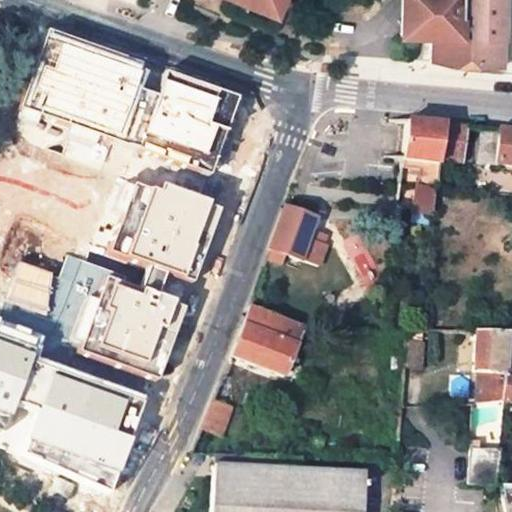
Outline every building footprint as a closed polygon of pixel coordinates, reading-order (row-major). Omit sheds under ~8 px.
[(235,0),(264,12),(268,1),(279,6),(281,0),(235,0)] [(398,0),(400,36),(428,36),(458,36),(457,16),(456,0),(398,0)] [(456,0),(457,16),(466,16),(465,36),(465,64),(500,67),(500,0),(456,0)] [(264,12),(275,16),(279,6),(268,1),(264,12)] [(141,69),(42,34),(18,112),(117,144),(141,69)] [(458,36),(428,36),(428,61),(453,63),(465,64),(465,36),(458,36)] [(232,99),(158,74),(130,153),(205,178),(232,99)] [(405,122),(401,161),(437,165),(437,160),(442,125),(405,122)] [(437,160),(457,163),(461,128),(442,125),(437,160)] [(477,166),(492,167),(495,131),(480,129),(477,166)] [(511,168),(511,132),(495,131),(492,167),(511,168)] [(152,194),(131,186),(106,255),(187,286),(216,210),(155,187),(152,194)] [(434,193),(414,190),(411,215),(431,218),(434,193)] [(314,221),(282,210),(275,230),(264,263),(279,268),(282,258),(317,270),(325,249),(321,248),(323,239),(309,234),(314,221)] [(100,280),(77,354),(155,380),(168,339),(180,308),(137,293),(100,280)] [(228,358),(281,379),(292,350),(295,342),(309,347),(315,330),(302,329),(247,308),(237,334),(228,358)] [(504,333),(475,333),(475,340),(472,375),(477,374),(475,406),(499,404),(511,403),(511,376),(501,376),(504,333)] [(0,432),(2,433),(30,353),(0,340),(0,432)] [(305,355),(309,347),(295,342),(292,350),(305,355)] [(420,371),(423,348),(407,347),(405,370),(420,371)] [(120,404),(48,378),(19,461),(104,495),(124,443),(107,437),(120,404)] [(219,438),(230,411),(210,404),(199,431),(219,438)] [(466,487),(480,488),(493,489),(495,456),(496,451),(468,450),(466,487)] [(511,462),(511,457),(495,456),(493,489),(497,488),(507,489),(511,462)] [(210,511),(358,511),(361,476),(303,473),(303,461),(251,458),(251,470),(213,468),(210,511)] [(511,511),(511,489),(507,489),(497,488),(502,511),(511,511)]
